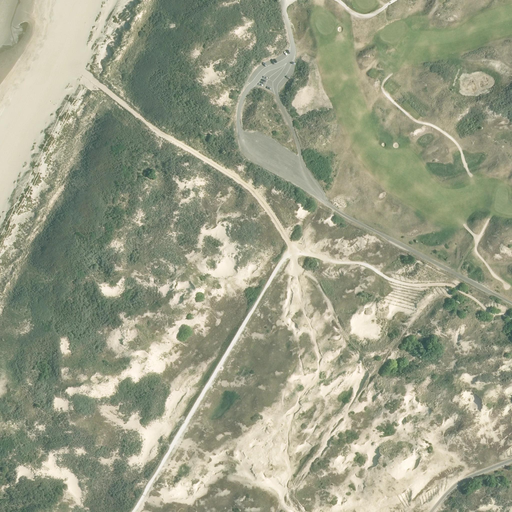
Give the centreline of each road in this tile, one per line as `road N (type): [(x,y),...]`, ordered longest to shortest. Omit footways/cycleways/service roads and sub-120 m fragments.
road 1 (unknown): [(288,494),(354,398),(363,374),(358,352),(254,194),(145,124),(82,71)]
road 2 (unknown): [(297,511),(286,483),(288,441),(300,395),(319,371),(297,262)]
